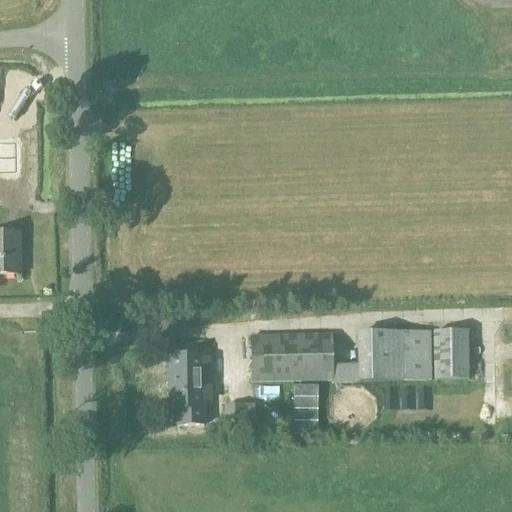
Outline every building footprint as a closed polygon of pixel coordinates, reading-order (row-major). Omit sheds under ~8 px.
[(19,236),(0,236),(0,278),(19,278),(19,236)] [(467,334),(432,335),(433,384),(468,383),(467,334)] [(433,384),(432,335),(356,335),(357,368),(357,385),(357,387),(433,384)] [(332,384),(332,368),(331,337),(250,339),(251,386),(332,384)] [(173,385),(173,413),(178,413),(178,429),(204,428),(203,404),(209,404),(209,362),(203,363),(203,358),(170,359),(170,385),(173,385)] [(357,385),(357,368),(332,368),(332,384),(357,385)] [(255,436),(255,406),(226,407),(226,436),(255,436)]
